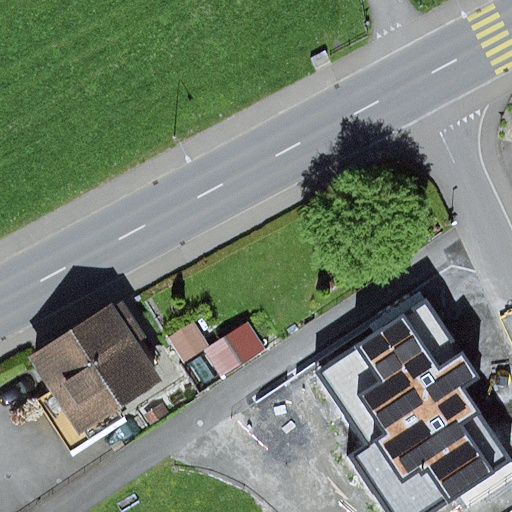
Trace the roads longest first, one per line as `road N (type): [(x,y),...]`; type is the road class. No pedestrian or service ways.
road 1 (primary): [(423,80),(0,305)]
road 2 (residential): [(511,291),(423,80)]
